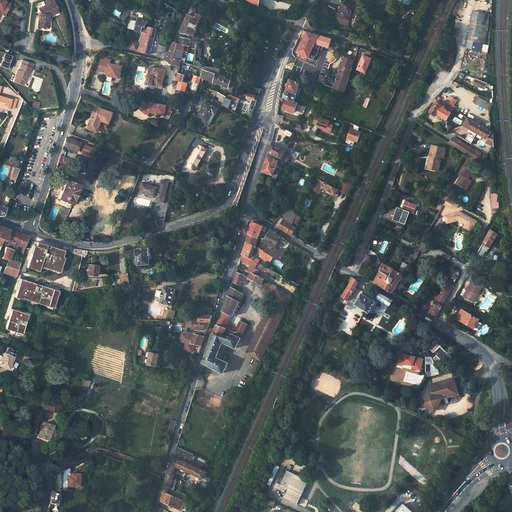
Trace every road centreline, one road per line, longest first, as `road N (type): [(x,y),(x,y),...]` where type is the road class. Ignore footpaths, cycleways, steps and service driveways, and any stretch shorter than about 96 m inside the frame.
road 1 (residential): [(153,511),(250,214)]
road 2 (residential): [(355,275),(412,121),(459,63),(473,0)]
road 3 (tertiary): [(260,118),(228,203),(197,221),(103,246),(66,244),(31,230)]
road 4 (tertiary): [(355,275),(476,345),(495,371),(501,403)]
road 5 (unclassified): [(31,230),(80,44)]
road 6 (unknown): [(191,102),(144,163),(62,130)]
road 7 (unknown): [(437,322),(485,234),(487,185)]
road 8 (residential): [(80,44),(161,58),(192,0)]
road 9 (track): [(49,476),(101,449),(162,475)]
